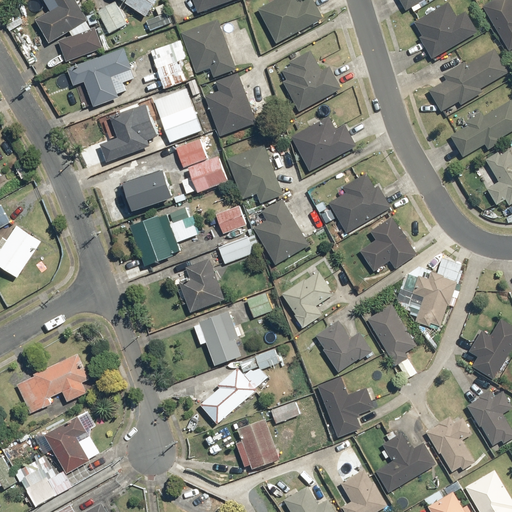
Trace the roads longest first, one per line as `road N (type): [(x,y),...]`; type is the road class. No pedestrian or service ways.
road 1 (residential): [(358,0),(397,121),(441,206),(466,234),(511,246)]
road 2 (residential): [(103,282),(55,156),(0,58)]
road 3 (residential): [(148,451),(149,403),(103,282)]
